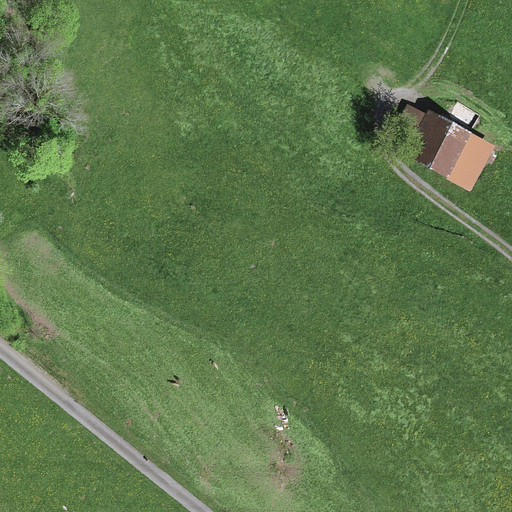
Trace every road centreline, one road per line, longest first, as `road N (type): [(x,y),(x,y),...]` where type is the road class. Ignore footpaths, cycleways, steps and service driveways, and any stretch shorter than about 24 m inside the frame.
road 1 (track): [(511,257),(407,179),(388,142),(385,113),(430,72),(462,0)]
road 2 (unclassified): [(200,511),(0,353)]
